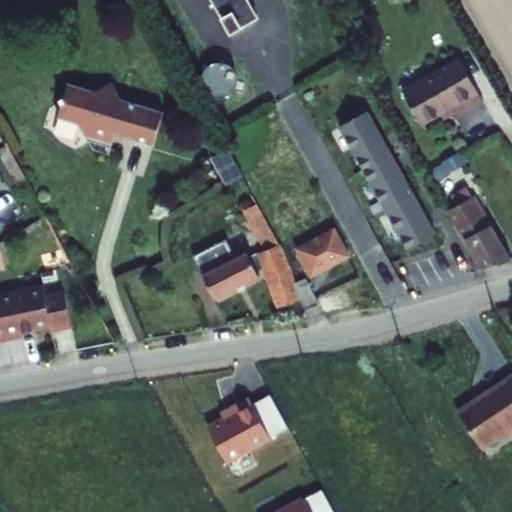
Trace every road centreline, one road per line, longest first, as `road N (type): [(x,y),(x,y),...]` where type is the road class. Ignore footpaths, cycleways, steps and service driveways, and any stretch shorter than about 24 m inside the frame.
road 1 (residential): [(511,286),(369,328),(0,388)]
road 2 (unknown): [(398,320),(284,96)]
